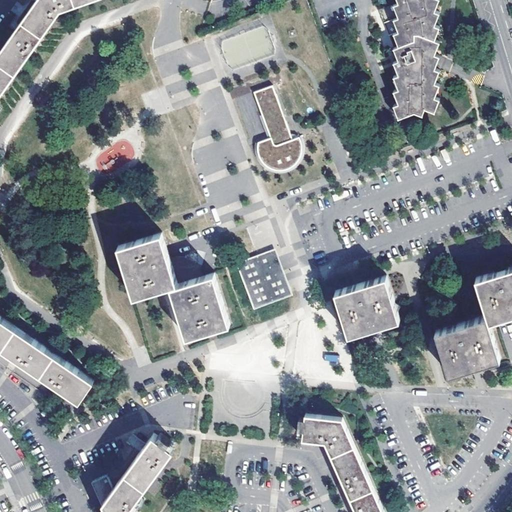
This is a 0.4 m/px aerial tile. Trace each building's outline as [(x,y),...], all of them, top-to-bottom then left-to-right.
[(0,94),(63,6),(81,0),(35,0),(25,15),(0,49),(0,94)] [(390,0),(380,4),(395,43),(393,44),(398,55),(395,56),(400,69),(396,70),(400,83),(394,86),(399,98),(395,101),(399,113),(404,111),(419,109),(422,101),(431,105),(437,92),(433,89),(436,77),(432,76),(436,64),(429,60),(434,47),(432,47),(437,36),(432,33),(436,21),(431,18),(437,6),(432,4),(432,0),(390,0)] [(270,81),(252,88),(257,103),(268,131),(269,134),(257,138),(255,145),(256,154),(262,164),(269,169),(279,171),(289,169),(297,163),(302,156),(304,147),(303,139),(299,132),(290,134),(289,132),(288,129),(276,96),(270,81)] [(162,231),(118,245),(134,298),(170,287),(186,338),(232,324),(215,273),(178,284),(162,231)] [(273,253),(240,266),(256,307),(288,295),(281,273),(273,253)] [(332,274),(328,264),(318,268),(323,278),(332,274)] [(435,330),(450,374),(475,366),(500,358),(489,321),(511,313),(511,266),(475,278),(486,313),(435,330)] [(335,292),(349,335),(400,319),(385,275),(335,292)] [(0,346),(16,358),(50,380),(80,401),(94,380),(0,315),(0,346)] [(354,505),(357,511),(384,511),(344,419),(307,415),(304,439),(326,442),(328,446),(347,489),(354,505)] [(109,511),(137,511),(135,505),(176,450),(155,435),(146,448),(118,486),(105,503),(109,511)] [(101,492),(105,503),(118,486),(112,473),(104,477),(96,480),(100,491),(101,492)]
